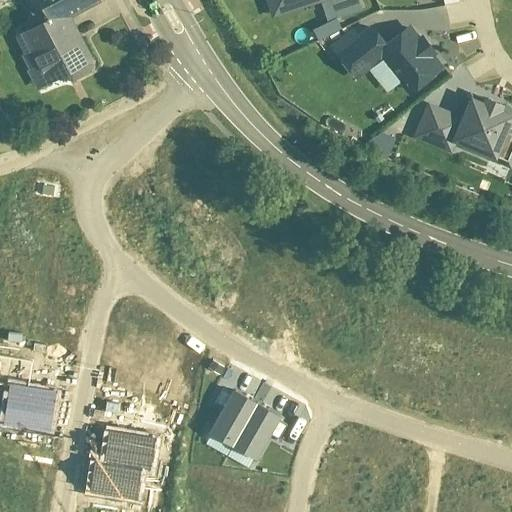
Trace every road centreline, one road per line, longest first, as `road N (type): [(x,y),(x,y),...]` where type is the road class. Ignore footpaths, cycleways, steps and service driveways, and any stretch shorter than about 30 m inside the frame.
road 1 (secondary): [(511,268),(425,240),(307,176),(259,138),(193,61)]
road 2 (residential): [(129,272),(98,309),(64,511)]
road 3 (residential): [(129,272),(324,403)]
road 4 (residential): [(324,403),(511,456)]
road 5 (residential): [(78,133),(129,272)]
road 6 (residential): [(193,61),(155,93),(78,133)]
